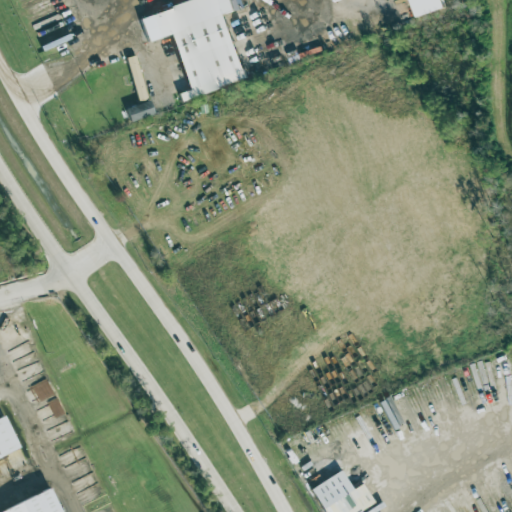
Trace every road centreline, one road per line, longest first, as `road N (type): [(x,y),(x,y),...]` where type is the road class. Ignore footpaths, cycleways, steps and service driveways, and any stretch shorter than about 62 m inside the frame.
road 1 (secondary): [(283,511),(235,419),(0,62)]
road 2 (secondary): [(0,167),(234,511)]
